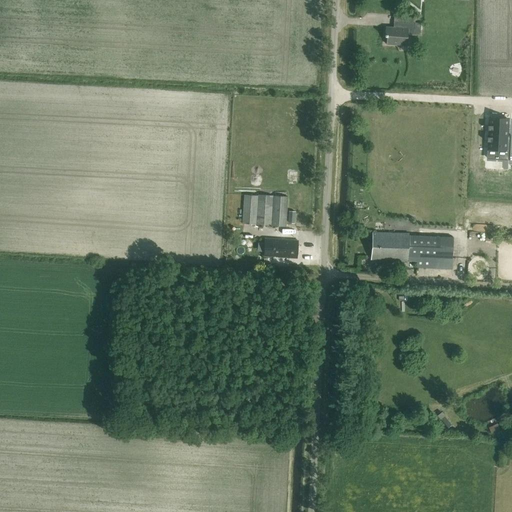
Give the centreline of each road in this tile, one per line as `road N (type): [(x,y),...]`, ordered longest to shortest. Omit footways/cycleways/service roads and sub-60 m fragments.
road 1 (unclassified): [(310,511),(336,0)]
road 2 (track): [(321,281),(126,268)]
